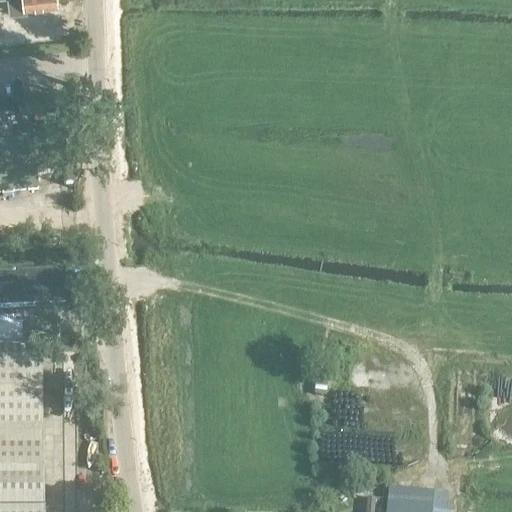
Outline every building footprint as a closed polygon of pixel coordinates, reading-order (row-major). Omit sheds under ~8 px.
[(6,0),(8,12),(17,11),(17,8),(57,4),(57,2),(56,0),(6,0)] [(34,141),(0,144),(0,194),(39,190),(37,175),(62,174),(63,185),(75,184),(72,139),(34,141)] [(0,309),(65,307),(63,273),(0,276),(0,309)] [(0,437),(42,438),(42,347),(0,348),(0,437)] [(325,386),(316,385),(315,396),(324,397),(325,386)] [(42,438),(0,437),(0,510),(44,510),(42,438)] [(391,492),(389,511),(450,511),(451,511),(443,511),(445,498),(391,492)] [(366,500),(365,511),(374,511),(375,502),(366,500)] [(333,511),(341,511),(352,508),(349,501),(332,508),(333,511)]
